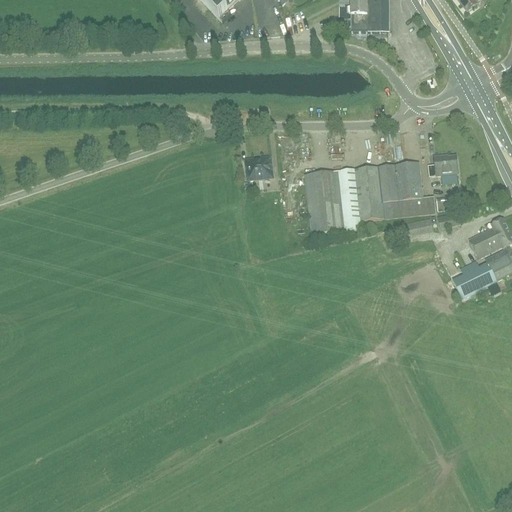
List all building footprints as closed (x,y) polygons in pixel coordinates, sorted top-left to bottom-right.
[(196,0),(197,1),(198,0),(199,0),(223,25),(231,16),(228,13),(241,0),(196,0)] [(381,33),(380,0),(350,0),(351,17),(352,33),(381,33)] [(388,0),(380,0),(381,33),(389,33),(388,0)] [(457,0),(468,13),(477,6),(475,3),(479,0),(457,0)] [(342,136),(331,136),(331,154),(341,154),(342,136)] [(395,150),(397,163),(406,161),(404,148),(395,150)] [(448,159),(448,157),(434,158),(435,169),(429,170),(429,168),(428,168),(429,179),(458,176),(456,158),(448,159)] [(272,177),(270,159),(260,160),(259,160),(260,163),(255,163),(255,160),(254,160),(255,161),(245,162),(247,182),(265,180),(264,178),(272,177)] [(427,217),(425,200),(423,200),(419,165),(381,169),(385,221),(427,217)] [(361,223),(385,221),(381,169),(355,172),(338,173),(304,177),(311,236),(361,231),(361,223)] [(438,213),(464,210),(463,198),(436,201),(438,213)] [(425,200),(427,217),(436,216),(434,199),(425,200)] [(440,229),(460,225),(458,214),(438,219),(440,229)] [(503,251),(511,246),(511,240),(504,224),(502,220),(491,225),(493,230),(469,242),(478,261),(502,249),(503,251)] [(404,239),(432,233),(430,221),(402,227),(404,239)] [(463,277),(452,282),(462,302),(473,296),(497,284),(496,283),(511,274),(511,252),(506,256),(505,252),(485,262),(488,267),(480,271),(476,263),(460,271),(463,277)]
